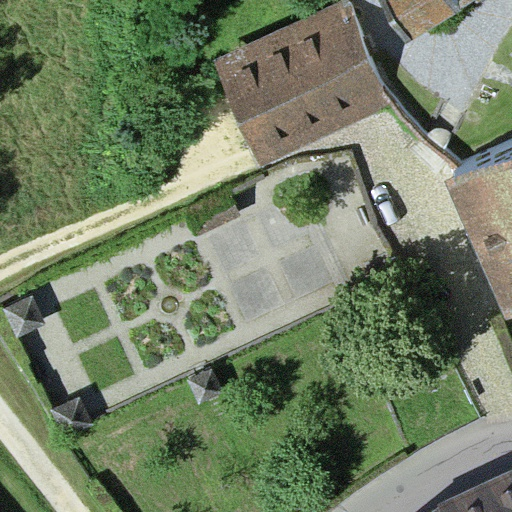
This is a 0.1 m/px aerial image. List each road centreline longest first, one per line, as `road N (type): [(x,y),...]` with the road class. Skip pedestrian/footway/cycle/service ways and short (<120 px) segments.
road 1 (unknown): [(413,158),(511,420)]
road 2 (tertiary): [(381,511),(409,493),(511,454)]
road 3 (track): [(76,511),(0,408)]
